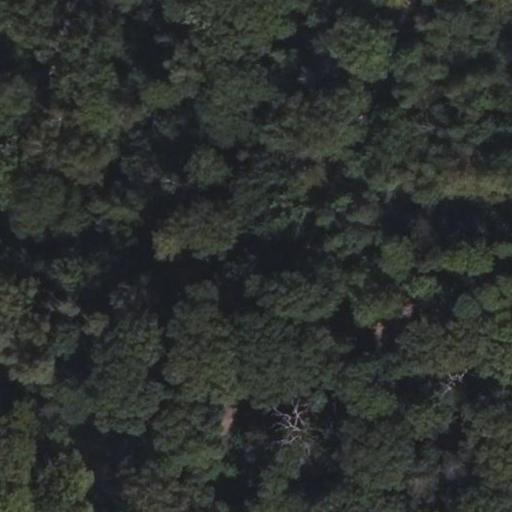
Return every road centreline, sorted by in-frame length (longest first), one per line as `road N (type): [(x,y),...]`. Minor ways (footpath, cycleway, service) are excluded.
road 1 (track): [(171,511),(375,90),(410,0)]
road 2 (track): [(511,68),(375,90)]
